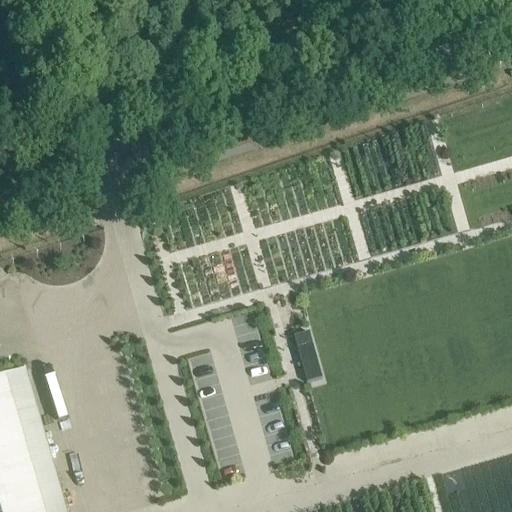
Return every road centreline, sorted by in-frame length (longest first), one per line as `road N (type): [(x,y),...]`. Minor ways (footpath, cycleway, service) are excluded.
road 1 (secondary): [(0,200),(511,22)]
road 2 (track): [(115,159),(62,0)]
